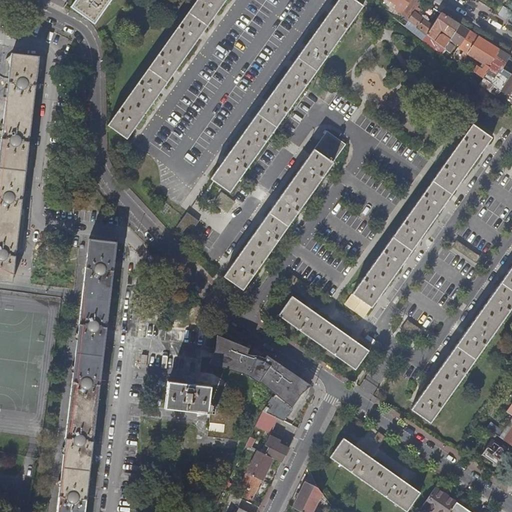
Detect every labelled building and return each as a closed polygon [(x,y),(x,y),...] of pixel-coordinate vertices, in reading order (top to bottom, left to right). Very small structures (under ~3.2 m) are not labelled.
[(75,0),(70,8),(94,24),(110,0),(75,0)] [(196,0),(107,125),(125,139),(224,0),(196,0)] [(352,0),(337,0),(210,180),(229,193),(362,7),(352,0)] [(409,0),(387,0),(396,6),(394,8),(401,14),(409,0)] [(426,34),(432,26),(427,22),(429,20),(423,16),(421,18),(418,15),(421,10),(417,7),(420,3),(416,0),(412,0),(403,14),(416,24),(415,25),(426,34)] [(499,15),(511,20),(511,10),(503,7),(499,15)] [(459,25),(440,13),(432,26),(426,34),(433,40),(440,29),(451,36),(459,25)] [(468,31),(459,25),(451,36),(450,40),(459,45),(468,31)] [(499,50),(468,31),(459,45),(458,47),(485,64),(482,69),(477,66),(473,71),(483,78),(483,77),(489,67),(488,66),(499,50)] [(436,42),(444,48),(447,43),(440,37),(436,42)] [(447,43),(444,48),(449,52),(452,46),(447,43)] [(489,83),(500,90),(510,75),(501,70),(498,68),(507,55),(499,50),(488,66),(489,67),(483,77),(490,82),(489,83)] [(39,57),(12,54),(11,54),(11,55),(0,151),(0,281),(13,283),(24,184),(39,57)] [(511,72),(510,75),(500,90),(511,98),(511,72)] [(352,294),(344,305),(362,319),(491,138),(473,125),(352,294)] [(313,150),(224,277),(242,291),(332,164),(344,145),(325,132),(313,150)] [(214,203),(229,214),(237,203),(222,192),(214,203)] [(188,212),(177,227),(183,232),(187,227),(192,230),(199,221),(188,212)] [(116,242),(90,239),(89,239),(88,250),(81,308),(56,511),(84,511),(87,489),(116,242)] [(459,240),(454,246),(476,262),(481,256),(459,240)] [(511,266),(411,409),(430,422),(511,305),(511,266)] [(291,297),(278,316),(355,370),(368,351),(291,297)] [(400,332),(415,341),(423,330),(408,320),(400,332)] [(238,343),(218,335),(217,350),(211,364),(251,377),(255,379),(276,393),(269,403),(281,420),(298,428),(298,427),(284,421),(302,395),(302,394),(303,392),(304,392),(305,391),(304,391),(310,385),(243,338),(238,343)] [(167,381),(164,408),(207,413),(210,386),(167,381)] [(268,405),(262,411),(278,419),(281,420),(269,403),(268,405)] [(235,440),(236,432),(239,407),(215,404),(214,405),(211,404),(207,436),(233,439),(235,440)] [(278,419),(262,411),(255,425),(271,433),(278,419)] [(284,440),(271,433),(265,445),(268,446),(264,454),(273,458),(282,463),(289,448),(282,444),(284,440)] [(254,439),(250,436),(246,445),(250,447),(254,439)] [(344,438),(330,457),(406,511),(420,493),(344,438)] [(492,441),(483,454),(498,465),(508,451),(492,441)] [(261,452),(258,451),(247,473),(261,480),(273,458),(264,454),(261,452)] [(321,495),(310,471),(293,508),(300,511),(314,511),(312,511),(321,495)] [(243,494),(252,477),(247,475),(242,486),(245,488),(243,494)] [(253,478),(252,477),(243,494),(245,495),(253,478)] [(260,481),(253,478),(245,495),(245,496),(252,499),(260,481)] [(228,481),(223,489),(224,490),(229,492),(233,484),(228,481)] [(436,488),(424,505),(432,511),(449,511),(456,502),(436,488)] [(221,500),(231,505),(235,497),(225,492),(221,500)] [(449,511),(471,511),(456,502),(449,511)]
